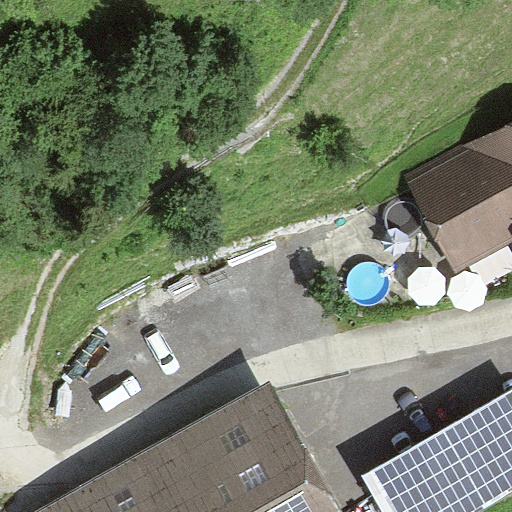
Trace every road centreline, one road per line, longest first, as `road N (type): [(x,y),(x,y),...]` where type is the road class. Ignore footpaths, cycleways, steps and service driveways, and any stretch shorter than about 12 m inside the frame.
road 1 (track): [(26,481),(21,427),(32,354),(56,284),(136,194),(248,121),(294,78),(343,0)]
road 2 (track): [(26,481),(282,371),(511,317)]
